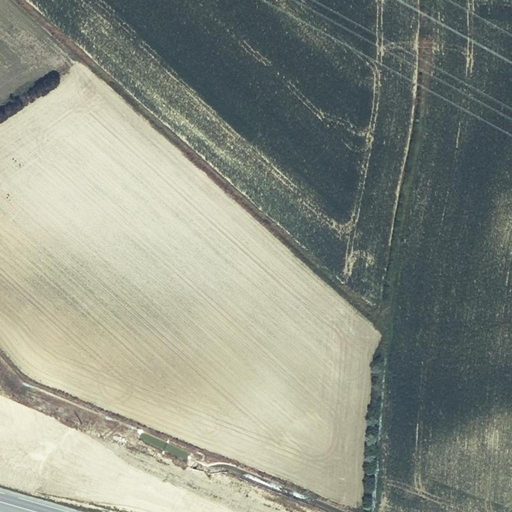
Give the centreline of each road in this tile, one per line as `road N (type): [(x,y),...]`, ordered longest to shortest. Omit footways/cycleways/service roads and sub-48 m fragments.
road 1 (motorway): [(206,511),(0,414)]
road 2 (motorway): [(0,453),(121,511)]
